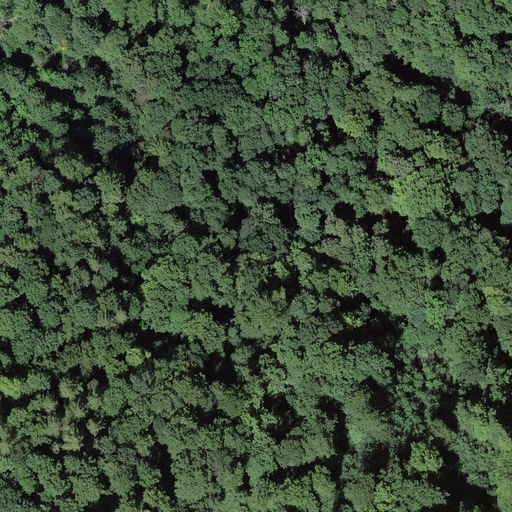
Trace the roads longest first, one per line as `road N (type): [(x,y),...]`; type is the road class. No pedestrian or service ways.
road 1 (track): [(0,426),(116,381),(130,361),(122,341),(102,338),(38,361),(0,363)]
road 2 (track): [(287,14),(194,12),(141,31),(88,25),(55,7),(0,19)]
